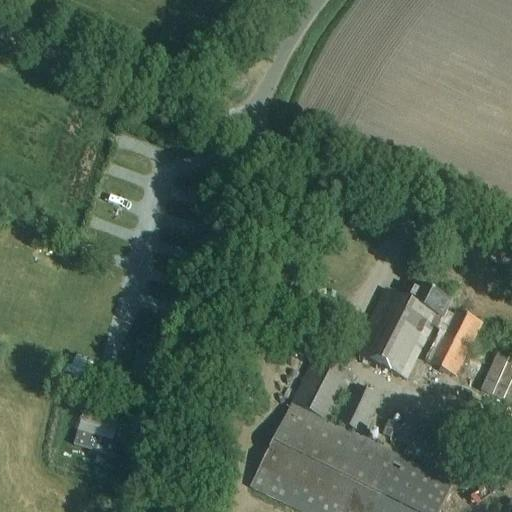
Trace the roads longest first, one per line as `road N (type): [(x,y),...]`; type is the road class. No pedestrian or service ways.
road 1 (unclassified): [(245,137),(511,259)]
road 2 (unclassified): [(0,25),(245,137)]
road 3 (track): [(226,128),(198,165),(163,177),(133,278)]
road 4 (unclassified): [(319,0),(245,137)]
